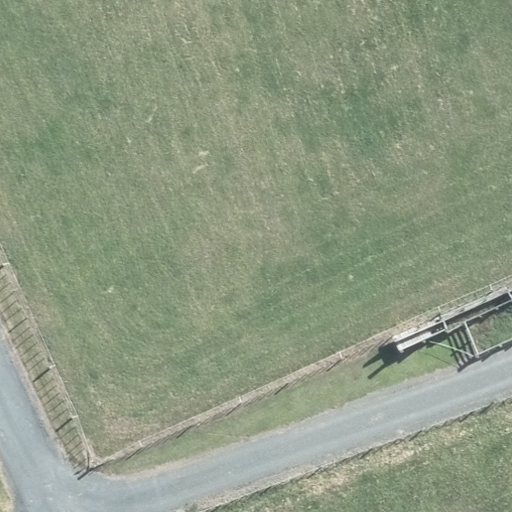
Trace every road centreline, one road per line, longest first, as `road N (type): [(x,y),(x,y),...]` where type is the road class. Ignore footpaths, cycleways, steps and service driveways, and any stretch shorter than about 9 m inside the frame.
road 1 (track): [(83,508),(511,346)]
road 2 (track): [(0,298),(69,454),(84,511)]
